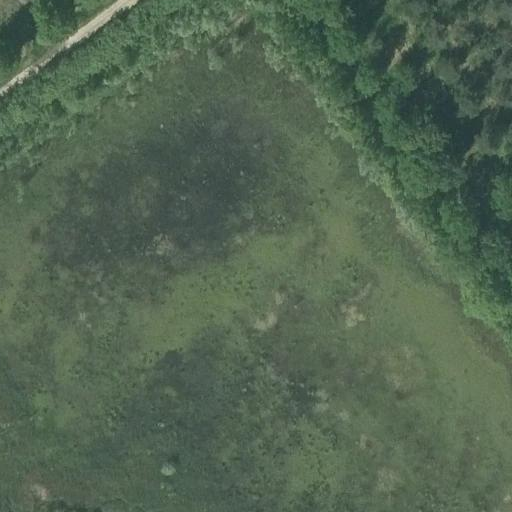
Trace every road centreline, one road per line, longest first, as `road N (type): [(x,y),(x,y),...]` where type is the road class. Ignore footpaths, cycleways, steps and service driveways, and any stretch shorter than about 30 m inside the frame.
road 1 (track): [(511,279),(300,0)]
road 2 (track): [(127,0),(0,98)]
